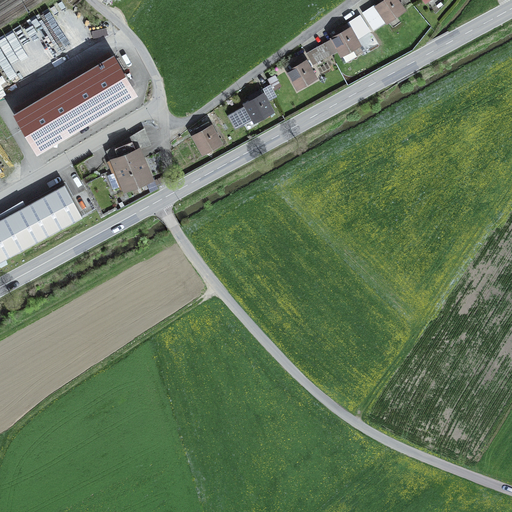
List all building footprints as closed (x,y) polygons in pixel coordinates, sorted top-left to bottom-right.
[(363,14),(374,29),(404,9),(396,0),(379,0),(381,2),(363,14)] [(49,7),(17,25),(33,55),(58,41),(53,32),(60,27),(49,7)] [(337,35),(333,38),(346,62),(356,56),(352,48),(359,44),(355,38),(361,34),(362,36),(370,31),(361,17),(348,25),(347,24),(335,31),(337,35)] [(326,44),(331,54),(337,51),(331,41),(326,44)] [(317,62),(331,54),(326,44),(311,52),(317,62)] [(289,71),(297,87),(315,77),(303,57),(291,64),(294,68),(289,71)] [(114,59),(18,115),(36,146),(132,89),(114,59)] [(268,79),(272,86),(279,82),(275,76),(268,79)] [(277,96),(271,86),(265,90),(270,100),(277,96)] [(246,104),(255,120),(272,110),(261,90),(255,93),(248,97),(251,101),(246,104)] [(194,136),(203,152),(220,142),(209,122),(196,129),(199,134),(194,136)] [(120,157),(109,162),(113,171),(116,170),(119,178),(117,179),(122,190),(149,179),(132,141),(116,148),(120,157)] [(0,219),(0,261),(82,217),(64,184),(0,219)]
